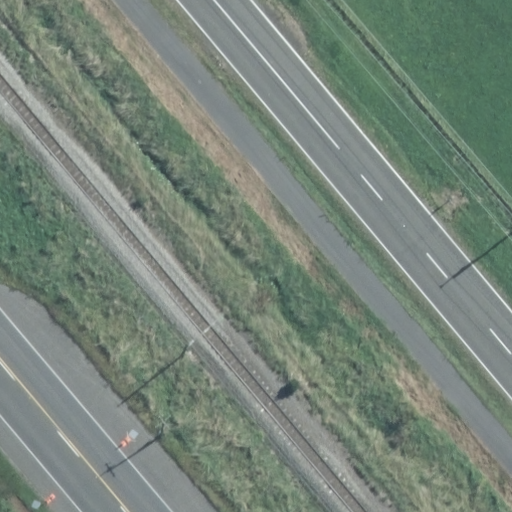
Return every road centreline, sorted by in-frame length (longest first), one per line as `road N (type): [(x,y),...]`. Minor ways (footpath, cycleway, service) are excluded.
road 1 (tertiary): [(210,0),(511,359)]
road 2 (primary): [(0,379),(111,511)]
